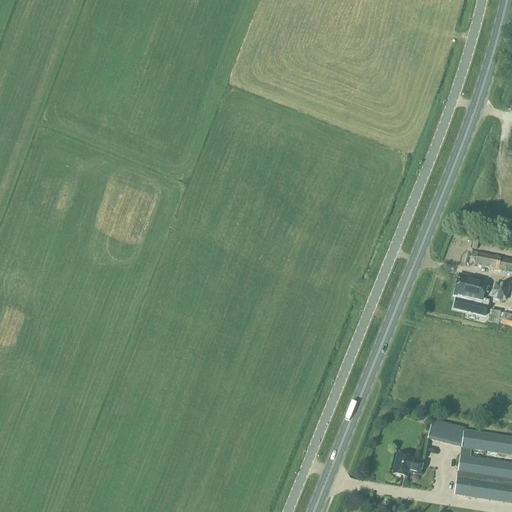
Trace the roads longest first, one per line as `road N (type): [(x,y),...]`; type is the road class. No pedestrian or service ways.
road 1 (primary): [(329,474),(476,107),(506,0)]
road 2 (unclassified): [(305,463),(450,107),(481,0)]
road 3 (unknown): [(392,252),(511,277)]
